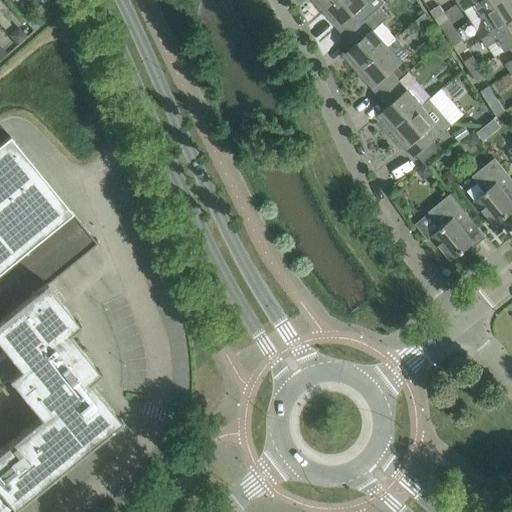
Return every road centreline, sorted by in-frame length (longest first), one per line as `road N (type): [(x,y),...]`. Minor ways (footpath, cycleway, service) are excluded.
road 1 (tertiary): [(90,0),(191,213),(289,390)]
road 2 (tertiary): [(310,374),(231,237),(120,0)]
road 3 (residential): [(459,322),(347,155),(271,0)]
road 4 (unknown): [(65,511),(108,476),(142,431),(155,385),(150,332),(97,190)]
